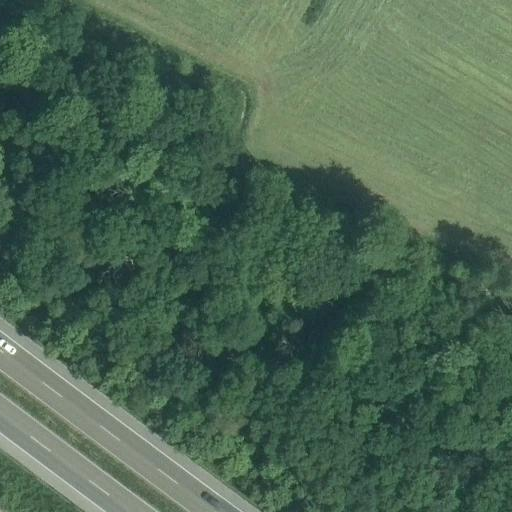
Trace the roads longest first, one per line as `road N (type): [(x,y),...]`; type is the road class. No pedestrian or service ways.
road 1 (motorway): [(221,511),(0,347)]
road 2 (motorway): [(0,411),(136,511)]
